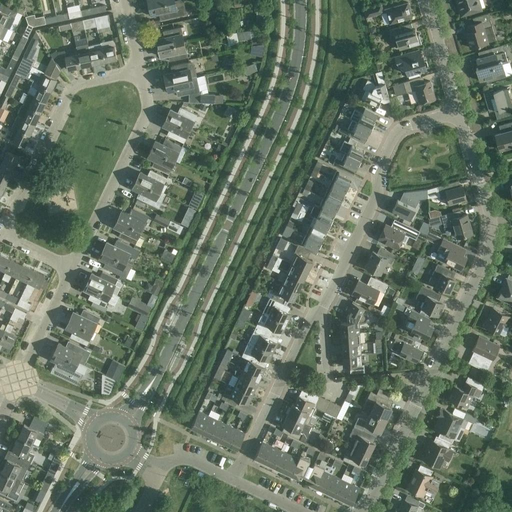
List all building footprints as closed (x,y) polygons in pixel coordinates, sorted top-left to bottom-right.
[(187,14),(183,0),(180,0),(175,1),(150,7),(152,15),(160,13),(162,20),(187,14)] [(456,0),(461,16),(481,10),(478,0),(456,0)] [(409,3),(386,9),(390,23),(412,17),(409,8),(410,8),(409,3)] [(17,12),(1,4),(0,6),(0,24),(8,28),(9,29),(17,12)] [(384,13),(382,4),(364,9),(366,18),(384,13)] [(105,5),(93,7),(94,13),(106,11),(105,5)] [(94,13),(93,7),(81,10),(82,16),(94,13)] [(19,8),(17,12),(27,18),(27,17),(25,9),(22,10),(19,8)] [(82,16),(81,10),(69,13),(70,18),(82,16)] [(70,18),(69,13),(56,15),(58,21),(70,18)] [(489,14),(473,18),(475,24),(482,22),(490,20),(489,14)] [(46,23),(45,18),(44,16),(36,18),(35,15),(27,17),(27,18),(29,22),(33,26),(46,23)] [(58,21),(56,15),(45,18),(46,23),(58,21)] [(111,30),(109,23),(107,15),(95,17),(97,27),(99,33),(111,30)] [(97,27),(95,17),(83,20),(85,30),(97,27)] [(381,29),(388,26),(384,17),(377,20),(381,29)] [(85,30),(83,20),(71,23),(72,28),(73,32),(85,30)] [(494,32),(486,35),(484,31),(493,28),(490,20),(482,22),(475,24),(468,26),(470,32),(466,33),(471,48),(496,41),(494,32)] [(28,38),(33,26),(29,22),(22,35),(28,38)] [(72,28),(71,23),(59,25),(60,31),(72,28)] [(0,38),(3,40),(8,28),(0,24),(0,38)] [(419,34),(417,34),(415,29),(413,30),(411,24),(389,30),(393,42),(397,41),(399,49),(422,43),(419,34)] [(157,39),(159,48),(184,42),(180,28),(164,31),(166,37),(157,39)] [(22,49),(28,38),(22,35),(17,47),(22,49)] [(52,91),(57,79),(42,72),(40,76),(30,71),(35,61),(29,58),(38,40),(33,38),(21,62),(16,73),(21,75),(33,81),(52,91)] [(227,52),(238,50),(236,39),(225,41),(227,52)] [(101,42),(101,43),(105,62),(117,59),(113,40),(101,42)] [(80,42),(75,43),(76,46),(78,54),(81,67),(92,64),(89,46),(88,44),(81,45),(80,42)] [(187,58),(184,42),(159,48),(161,57),(169,55),(171,61),(187,58)] [(105,62),(101,43),(89,46),(92,64),(105,62)] [(503,45),(483,51),(484,57),(495,54),(496,54),(505,52),(503,45)] [(17,60),(22,49),(17,47),(12,58),(17,60)] [(81,67),(78,54),(75,55),(74,49),(55,53),(53,52),(48,56),(60,70),(65,65),(67,65),(68,70),(81,67)] [(419,49),(395,56),(398,66),(405,64),(408,75),(409,74),(410,79),(421,75),(419,71),(427,69),(423,55),(421,56),(419,49)] [(479,67),(476,68),(480,81),(486,79),(487,83),(497,80),(506,78),(504,70),(510,68),(511,67),(509,60),(508,61),(505,52),(496,54),(495,54),(484,57),(477,59),(479,67)] [(0,72),(9,77),(17,60),(12,58),(7,69),(1,66),(0,67),(0,72)] [(215,59),(207,62),(211,71),(219,68),(215,59)] [(173,72),(165,74),(167,83),(192,77),(195,77),(197,76),(195,67),(188,63),(172,66),(173,72)] [(0,92),(1,93),(7,82),(9,77),(0,72),(0,79),(1,80),(0,82),(0,92)] [(382,72),(376,73),(380,85),(385,84),(385,80),(382,72)] [(15,87),(21,75),(16,73),(10,84),(15,87)] [(192,77),(167,83),(169,92),(177,90),(179,96),(189,94),(189,102),(199,103),(200,94),(200,91),(198,91),(195,77),(192,77)] [(435,98),(430,81),(425,83),(423,77),(393,85),(396,96),(416,90),(420,103),(435,98)] [(383,97),(389,95),(386,87),(385,84),(380,85),(374,87),(373,83),(368,80),(364,89),(367,90),(362,99),(378,107),(381,101),(380,101),(381,97),(382,97),(383,97)] [(46,102),(52,91),(33,81),(31,86),(37,89),(34,95),(34,96),(46,102)] [(10,97),(15,87),(10,84),(5,95),(10,97)] [(493,90),(483,92),(489,112),(498,109),(499,112),(501,119),(510,116),(508,109),(511,108),(511,103),(507,88),(494,92),(493,90)] [(10,100),(19,105),(24,97),(14,92),(10,100)] [(41,113),(46,102),(34,96),(34,95),(29,93),(23,104),(41,113)] [(213,94),(200,94),(199,103),(213,103),(213,94)] [(0,106),(4,109),(10,97),(5,95),(0,104),(0,106)] [(35,124),(41,113),(23,104),(18,115),(35,124)] [(375,119),(376,120),(379,114),(363,106),(361,111),(355,109),(351,119),(353,120),(372,129),(374,124),(373,123),(375,119)] [(171,110),(167,118),(190,128),(196,115),(181,108),(179,113),(171,110)] [(30,135),(35,124),(18,115),(12,127),(30,135)] [(190,128),(167,118),(163,126),(171,130),(168,135),(183,142),(190,128)] [(370,134),(372,129),(353,120),(348,129),(351,131),(349,136),(358,140),(365,143),(368,138),(367,137),(369,133),(370,134)] [(377,120),(374,125),(385,131),(388,126),(377,120)] [(496,134),(498,142),(500,150),(501,150),(503,154),(502,150),(511,147),(511,121),(504,124),(506,131),(496,134)] [(25,146),(30,135),(12,127),(10,131),(13,132),(10,139),(25,146)] [(180,162),(186,148),(166,139),(164,145),(156,141),(152,149),(174,160),(180,162)] [(368,145),(365,143),(358,140),(355,145),(350,143),(346,152),(361,160),(364,155),(363,155),(365,151),(366,151),(368,145)] [(174,160),(152,149),(148,157),(156,161),(153,167),(168,174),(174,160)] [(8,151),(2,162),(14,168),(20,157),(8,151)] [(359,165),(361,160),(346,152),(342,160),(336,157),(333,165),(343,170),(354,175),(357,169),(356,169),(358,165),(359,165)] [(318,172),(323,163),(318,161),(313,170),(318,172)] [(0,174),(9,179),(14,168),(2,162),(0,167),(0,174)] [(141,172),(137,180),(160,191),(166,177),(151,170),(148,176),(141,172)] [(322,170),(319,175),(328,179),(330,173),(322,170)] [(350,182),(352,177),(337,170),(333,180),(349,187),(351,182),(350,182)] [(0,188),(3,190),(9,180),(9,179),(0,174),(0,188)] [(185,177),(183,183),(190,186),(192,181),(185,177)] [(309,191),(314,181),(309,179),(305,188),(309,191)] [(137,180),(133,188),(141,192),(138,198),(159,208),(166,194),(160,191),(137,180)] [(346,192),(349,187),(333,180),(328,189),(343,196),(345,192),(346,192)] [(438,187),(428,189),(428,198),(440,195),(441,199),(445,198),(447,205),(450,204),(467,199),(463,186),(456,187),(455,182),(438,187)] [(341,200),(343,196),(328,189),(324,198),(340,206),(342,201),(341,200)] [(420,199),(428,198),(428,189),(406,192),(407,198),(405,198),(404,202),(398,200),(392,211),(410,220),(416,208),(415,208),(420,199)] [(197,191),(194,197),(202,201),(205,195),(197,191)] [(337,211),(340,206),(324,198),(319,207),(334,214),(336,210),(337,211)] [(315,205),(310,214),(315,217),(331,224),(333,219),(332,219),(334,214),(319,207),(315,205)] [(190,207),(182,223),(189,226),(197,210),(190,207)] [(122,211),(118,219),(141,230),(148,216),(133,209),(130,214),(122,211)] [(462,216),(461,210),(441,215),(445,227),(453,225),(456,232),(454,234),(455,236),(457,237),(457,238),(458,238),(460,239),(462,238),(463,236),(473,233),(468,214),(462,216)] [(157,214),(154,220),(168,227),(171,221),(157,214)] [(329,229),(331,224),(315,217),(311,226),(325,233),(327,229),(329,229)] [(141,230),(118,219),(114,227),(122,231),(119,236),(134,244),(141,230)] [(416,240),(420,231),(402,223),(399,230),(386,224),(379,240),(398,249),(401,241),(406,244),(409,236),(416,240)] [(287,237),(292,228),(287,225),(282,235),(287,237)] [(323,237),(325,233),(311,226),(306,235),(322,242),(324,237),(323,237)] [(428,235),(420,231),(416,240),(413,247),(420,250),(428,235)] [(443,239),(434,235),(430,233),(427,239),(435,243),(436,243),(440,245),(443,239)] [(320,247),(322,242),(306,235),(302,244),(316,251),(319,247),(320,247)] [(281,237),(276,247),(283,251),(288,241),(281,237)] [(440,245),(439,248),(438,250),(440,251),(437,257),(461,269),(467,256),(461,253),(463,248),(466,249),(444,238),(443,239),(440,245)] [(134,248),(133,247),(118,240),(115,246),(107,242),(103,250),(126,261),(129,255),(136,259),(140,250),(134,247),(134,248)] [(308,259),(311,252),(298,246),(294,253),(296,254),(292,263),(308,271),(313,261),(312,260),(312,261),(308,259)] [(391,264),(396,255),(380,247),(377,253),(373,251),(366,267),(381,274),(387,262),(391,264)] [(165,249),(162,257),(172,262),(175,254),(165,249)] [(126,261),(103,250),(99,258),(107,262),(104,268),(125,278),(131,263),(126,261)] [(0,268),(6,271),(12,259),(1,254),(0,255),(0,268)] [(274,266),(278,257),(273,254),(268,264),(274,266)] [(17,276),(23,265),(12,259),(6,271),(2,279),(9,282),(12,274),(17,276)] [(304,281),(308,271),(292,263),(287,273),(304,281)] [(281,270),(274,266),(268,264),(267,267),(280,273),(281,270)] [(453,278),(456,273),(438,264),(429,282),(450,292),(456,279),(453,278)] [(28,282),(34,270),(23,265),(17,276),(28,282)] [(45,276),(34,270),(28,282),(20,299),(18,304),(29,310),(31,304),(28,302),(34,288),(32,287),(33,284),(40,287),(45,276)] [(121,283),(120,280),(103,271),(100,277),(92,274),(88,282),(117,295),(121,287),(120,285),(121,283)] [(299,291),(304,281),(287,273),(283,283),(299,291)] [(352,294),(361,298),(373,304),(379,291),(384,293),(388,285),(375,278),(371,286),(359,281),(352,294)] [(498,297),(511,303),(511,281),(507,279),(498,297)] [(117,295),(88,282),(84,290),(92,293),(89,299),(105,307),(108,302),(116,306),(120,296),(117,295)] [(294,302),(299,291),(283,283),(278,293),(275,292),(272,299),(285,305),(288,298),(293,301),(294,302)] [(417,305),(422,308),(438,316),(444,303),(435,299),(438,293),(422,286),(416,298),(420,300),(417,305)] [(0,295),(6,299),(9,294),(0,289),(0,295)] [(156,300),(159,292),(153,289),(150,298),(156,300)] [(18,304),(20,299),(9,294),(6,299),(18,304)] [(251,313),(257,299),(250,297),(245,310),(251,313)] [(289,307),(285,305),(272,299),(270,298),(264,312),(269,315),(287,323),(292,314),(287,312),(289,307)] [(150,311),(153,306),(139,299),(137,304),(150,311)] [(5,302),(2,307),(12,312),(14,307),(5,302)] [(148,316),(150,311),(137,304),(134,309),(148,316)] [(360,332),(359,324),(366,322),(368,318),(364,312),(366,309),(355,304),(349,315),(350,318),(348,318),(348,316),(347,316),(347,322),(342,322),(341,322),(342,333),(360,332)] [(381,314),(387,316),(391,307),(385,304),(381,314)] [(27,313),(14,307),(12,312),(9,318),(17,322),(20,317),(24,319),(27,313)] [(428,324),(431,318),(407,307),(404,312),(409,315),(407,319),(409,320),(406,326),(407,328),(412,330),(411,331),(427,339),(433,326),(428,324)] [(507,326),(511,317),(493,308),(489,315),(490,316),(488,319),(484,326),(505,336),(509,327),(507,326)] [(74,312),(70,320),(93,331),(99,317),(84,310),(82,316),(74,312)] [(283,333),(287,323),(269,315),(265,324),(259,321),(257,326),(271,333),(273,329),(283,333)] [(378,323),(383,326),(387,317),(382,315),(378,323)] [(93,331),(70,320),(66,328),(74,332),(71,338),(86,345),(93,331)] [(0,341),(11,347),(17,335),(10,332),(13,326),(7,323),(4,329),(0,337),(0,341)] [(278,343),(268,338),(271,333),(257,326),(249,341),(273,352),(278,343)] [(422,350),(418,349),(410,344),(412,338),(397,331),(393,329),(390,336),(394,337),(394,338),(404,343),(399,354),(416,362),(422,350)] [(360,343),(360,332),(342,333),(343,344),(360,343)] [(500,346),(493,343),(479,336),(473,350),(476,352),(470,364),(486,371),(491,362),(489,358),(494,360),(500,346)] [(84,349),(84,348),(69,341),(67,347),(59,343),(55,351),(84,365),(85,364),(84,364),(89,352),(84,349)] [(269,362),(273,352),(249,341),(242,356),(248,359),(256,363),(259,357),(268,362),(269,362)] [(361,354),(360,343),(343,344),(343,355),(361,354)] [(228,361),(231,356),(233,352),(227,349),(223,358),(228,361)] [(93,369),(84,365),(55,351),(51,359),(59,363),(56,368),(54,367),(51,372),(77,385),(84,372),(86,373),(93,369)] [(362,365),(361,354),(343,355),(344,367),(345,367),(345,366),(350,366),(351,373),(365,372),(364,364),(362,365)] [(224,370),(228,361),(223,358),(219,368),(224,370)] [(261,378),(266,368),(256,363),(248,359),(243,369),(261,378)] [(219,379),(224,370),(219,368),(214,377),(219,379)] [(257,387),(261,378),(243,369),(239,378),(257,387)] [(103,374),(102,393),(110,394),(117,381),(103,374)] [(479,398),(483,390),(481,389),(484,384),(469,377),(466,382),(468,383),(465,390),(456,386),(450,399),(468,407),(474,395),(479,398)] [(252,396),(257,387),(239,378),(234,388),(252,396)] [(248,405),(252,396),(234,388),(230,396),(224,393),(222,398),(236,405),(238,401),(248,405)] [(351,390),(345,406),(352,409),(358,392),(351,390)] [(289,407),(286,413),(288,414),(309,424),(316,408),(315,407),(320,396),(311,392),(308,400),(299,396),(295,405),(293,404),(291,408),(289,407)] [(392,408),(390,408),(385,405),(388,400),(371,392),(367,400),(375,404),(371,413),(386,420),(392,408)] [(508,405),(511,397),(503,394),(502,398),(503,398),(504,401),(504,403),(508,405)] [(320,410),(325,399),(320,396),(315,407),(316,408),(320,410)] [(326,412),(331,401),(325,399),(320,410),(326,412)] [(331,415),(336,404),(331,401),(326,412),(331,415)] [(336,417),(342,407),(336,404),(331,415),(336,417)] [(435,429),(441,431),(439,437),(449,442),(451,436),(454,438),(454,437),(459,440),(464,429),(459,427),(464,419),(445,410),(444,410),(441,408),(437,416),(441,418),(435,429)] [(200,432),(208,416),(199,411),(191,427),(200,432)] [(381,432),(386,420),(371,413),(367,421),(359,417),(355,426),(372,434),(374,429),(381,432)] [(312,425),(309,424),(288,414),(283,425),(289,428),(286,434),(306,443),(310,433),(309,432),(312,425)] [(38,446),(46,429),(56,434),(59,428),(34,416),(29,427),(24,424),(18,437),(32,443),(38,446)] [(210,436),(218,420),(208,416),(200,432),(210,436)] [(239,417),(236,423),(245,426),(247,421),(239,417)] [(219,441),(227,424),(218,420),(210,436),(219,441)] [(228,445),(236,429),(227,424),(219,441),(228,445)] [(376,443),(374,442),(369,440),(372,434),(355,426),(350,436),(357,440),(354,446),(371,454),(376,443)] [(473,430),(469,438),(488,447),(493,435),(479,428),(477,432),(473,430)] [(239,447),(246,433),(236,429),(228,445),(238,450),(240,447),(239,447)] [(28,451),(32,443),(18,437),(13,449),(10,447),(7,453),(23,460),(30,464),(35,455),(28,451)] [(449,448),(430,439),(427,446),(430,448),(424,460),(440,467),(444,459),(448,461),(453,451),(449,449),(449,448)] [(264,462),(272,446),(263,442),(256,455),(254,458),(264,462)] [(273,467),(281,450),(272,446),(264,462),(273,467)] [(366,464),(371,454),(354,446),(351,452),(347,451),(343,460),(355,466),(357,467),(359,461),(366,464)] [(283,471),(290,455),(281,450),(273,467),(283,471)] [(21,480),(27,468),(21,466),(23,460),(7,453),(5,458),(8,459),(2,471),(21,480)] [(291,475),(299,459),(290,455),(283,471),(291,475)] [(306,475),(311,466),(309,465),(311,461),(301,456),(299,459),(291,475),(302,480),(304,476),(304,475),(304,474),(306,475)] [(316,487),(324,471),(325,468),(315,463),(313,467),(311,466),(306,475),(308,476),(308,478),(308,477),(305,482),(316,487)] [(333,467),(330,474),(341,478),(344,471),(333,467)] [(433,477),(430,476),(416,469),(407,488),(424,496),(427,489),(434,493),(439,481),(432,478),(433,477)] [(15,493),(21,480),(2,471),(0,474),(0,485),(1,486),(0,487),(0,492),(17,500),(20,495),(15,493)] [(325,491),(332,475),(324,471),(316,487),(325,491)] [(334,495),(341,479),(332,475),(325,491),(334,495)] [(343,500),(351,484),(341,479),(334,495),(343,500)] [(354,501),(360,488),(351,484),(343,500),(353,504),(354,502),(354,501)] [(10,511),(13,505),(0,498),(0,511),(8,511),(9,511),(10,511)] [(415,511),(418,507),(404,500),(401,506),(402,508),(400,511),(397,510),(395,511),(415,511)] [(28,502),(25,508),(34,511),(37,511),(39,508),(28,502)]
